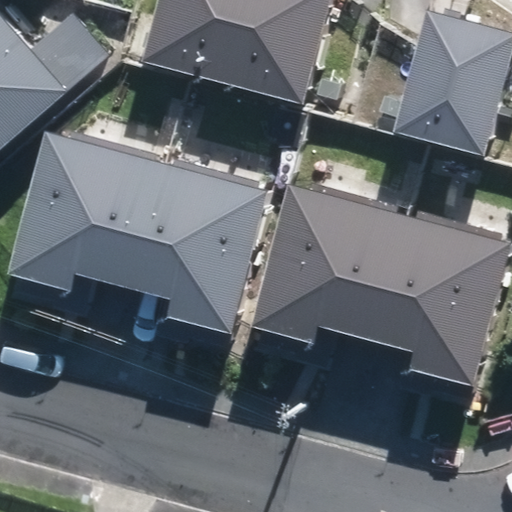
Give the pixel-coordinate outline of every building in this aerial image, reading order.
[(153,0),(136,69),(299,110),(326,0),(153,0)] [(383,138),(480,166),(511,52),(511,39),(419,13),(383,138)] [(0,145),(61,95),(0,20),(0,145)] [(267,198),(47,134),(0,296),(0,299),(85,324),(96,289),(156,306),(147,339),(219,360),(267,198)] [(506,250),(286,187),(238,351),(324,376),(335,341),(396,359),(386,391),(458,412),(506,250)] [(511,302),(501,318),(511,325),(511,302)]
